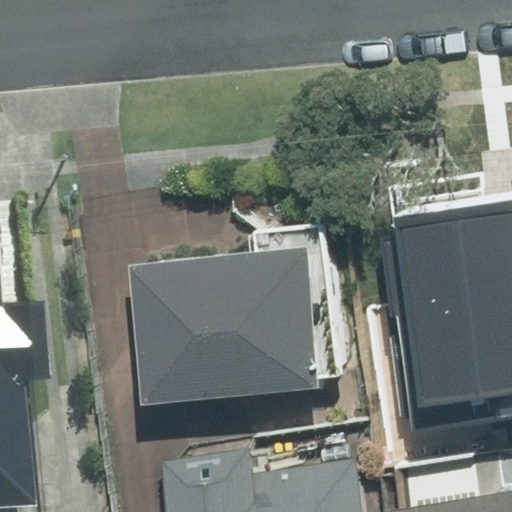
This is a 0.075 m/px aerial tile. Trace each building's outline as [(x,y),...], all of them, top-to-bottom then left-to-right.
[(511,206),(388,224),(417,431),(511,417),(511,206)] [(318,227),(142,244),(156,384),(332,366),(318,227)] [(0,304),(0,303),(0,496),(10,496),(0,304)] [(256,435),(170,448),(180,511),(374,511),(364,444),(260,460),(256,435)] [(511,511),(511,475),(403,494),(406,511),(511,511)]
